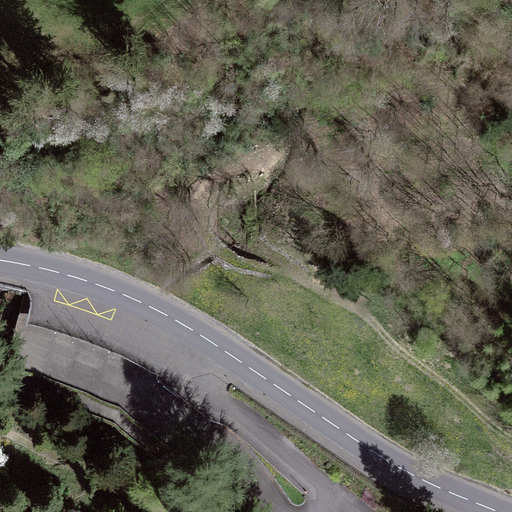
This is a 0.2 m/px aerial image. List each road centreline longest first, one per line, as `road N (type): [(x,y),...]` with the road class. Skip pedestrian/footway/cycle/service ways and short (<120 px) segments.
road 1 (primary): [(503,511),(383,454),(116,289),(0,259)]
road 2 (track): [(511,442),(235,227)]
